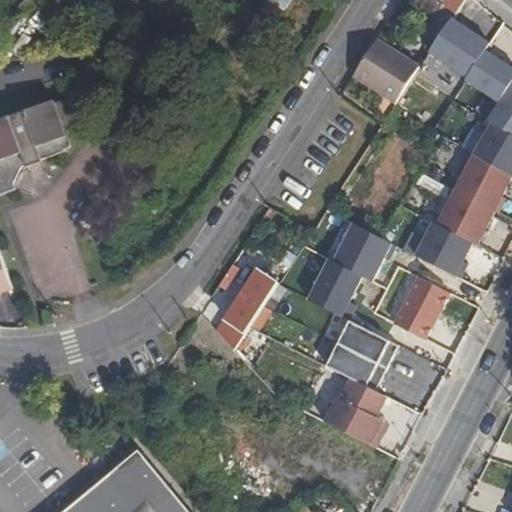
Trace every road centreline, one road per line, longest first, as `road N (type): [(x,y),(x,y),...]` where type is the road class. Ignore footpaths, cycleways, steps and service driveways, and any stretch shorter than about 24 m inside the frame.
road 1 (residential): [(0,355),(120,348),(161,322),(203,277),(376,0)]
road 2 (tertiary): [(418,511),(511,332)]
